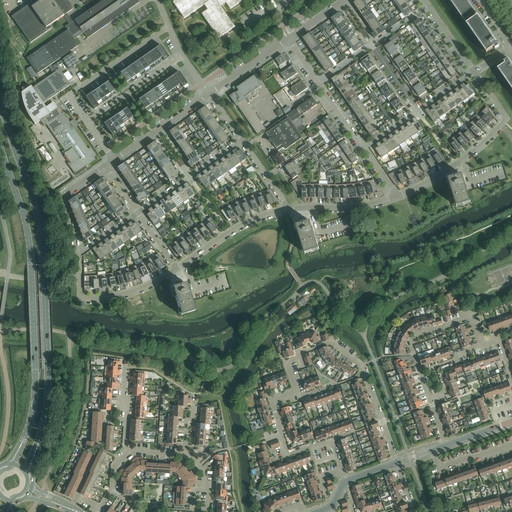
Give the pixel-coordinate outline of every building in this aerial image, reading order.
[(83,0),(82,0),(73,5),(75,10),(86,5),(83,0)] [(176,0),(173,3),(185,19),(205,5),(208,10),(202,14),(219,38),(235,27),(221,7),(226,3),(231,10),(244,0),(176,0)] [(405,0),(403,0),(396,5),(399,9),(408,3),(405,0)] [(495,38),(494,36),(491,32),(489,33),(485,28),(481,22),(477,16),(474,11),(469,5),(466,0),(449,0),(450,1),(451,2),(451,1),(454,6),(454,7),(455,7),(458,12),(459,13),(462,18),(463,19),(466,24),(467,24),(470,29),(470,30),(471,30),(474,35),(474,36),(475,36),(478,41),(479,41),(482,46),(482,47),(486,52),(486,53),(487,52),(488,52),(489,51),(494,47),(495,49),(499,47),(493,39),(495,38)] [(143,1),(134,5),(136,10),(146,6),(143,1)] [(365,2),(356,8),(359,12),(368,6),(365,2)] [(408,3),(399,9),(402,13),(410,7),(408,3)] [(86,5),(75,10),(78,15),(88,10),(86,5)] [(368,6),(359,12),(362,16),(371,10),(368,6)] [(119,7),(114,9),(120,20),(125,17),(119,7)] [(410,7),(402,13),(405,17),(414,12),(410,7)] [(114,9),(109,12),(115,23),(120,20),(114,9)] [(371,10),(362,16),(365,20),(374,14),(371,10)] [(109,12),(104,15),(110,25),(115,23),(109,12)] [(331,19),(334,23),(342,17),(339,13),(331,19)] [(374,14),(365,20),(368,24),(376,18),(374,14)] [(104,15),(99,17),(105,28),(110,25),(104,15)] [(99,17),(94,20),(100,30),(105,28),(99,17)] [(342,17),(334,23),(337,27),(345,21),(342,17)] [(376,18),(368,24),(371,28),(379,23),(376,18)] [(409,26),(412,30),(424,21),(423,19),(423,20),(420,21),(419,19),(409,26)] [(94,20),(90,22),(95,33),(100,30),(94,20)] [(345,21),(337,27),(340,31),(348,26),(345,21)] [(424,21),(412,30),(415,34),(424,27),(423,25),(425,23),(425,24),(426,23),(424,21)] [(90,22),(84,25),(85,27),(85,28),(86,32),(88,31),(90,36),(95,33),(90,22)] [(379,23),(371,28),(374,32),(374,33),(382,27),(379,23)] [(348,26),(340,31),(343,36),(351,30),(348,26)] [(374,33),(374,32),(372,34),(375,39),(385,31),(382,27),(374,33)] [(424,27),(415,34),(417,38),(430,29),(428,27),(426,29),(424,27)] [(430,29),(417,38),(420,42),(430,35),(428,33),(431,31),(430,29)] [(351,30),(343,36),(346,40),(354,34),(351,30)] [(303,38),(306,43),(314,37),(311,33),(303,38)] [(354,34),(346,40),(349,44),(357,38),(354,34)] [(430,35),(420,42),(423,46),(435,37),(434,35),(431,37),(430,35)] [(314,37),(306,43),(309,47),(317,41),(314,37)] [(435,37),(423,46),(426,50),(435,43),(434,41),(436,39),(437,39),(435,37)] [(357,38),(349,44),(352,48),(360,42),(357,38)] [(383,50),(385,53),(395,46),(390,39),(377,48),(381,46),(384,50),(383,50)] [(317,41),(309,47),(312,51),(320,45),(317,41)] [(360,42),(352,48),(355,53),(365,45),(362,41),(360,42)] [(435,43),(426,50),(428,54),(441,45),(439,43),(437,45),(435,43)] [(155,48),(155,49),(156,49),(164,60),(164,61),(169,57),(160,45),(155,48)] [(320,45),(312,51),(315,55),(323,49),(320,45)] [(441,45),(428,54),(431,58),(441,51),(439,49),(442,47),(441,45)] [(395,46),(385,53),(387,56),(388,56),(390,60),(400,53),(395,46)] [(155,49),(151,52),(160,64),(160,63),(164,61),(164,60),(156,49),(155,49)] [(323,49),(315,55),(318,59),(326,54),(323,49)] [(360,60),(365,67),(375,60),(373,57),(370,53),(373,51),(360,60)] [(441,51),(431,58),(434,62),(446,53),(445,51),(442,53),(441,51)] [(151,52),(147,55),(155,67),(155,66),(159,64),(160,64),(151,52)] [(400,53),(390,60),(393,64),(395,67),(404,60),(400,53)] [(446,53),(434,62),(437,65),(446,59),(445,57),(447,55),(448,55),(446,53)] [(326,54),(318,59),(320,64),(329,58),(326,54)] [(147,55),(142,58),(151,70),(155,67),(147,55)] [(279,67),(281,70),(287,66),(285,63),(287,62),(282,55),(275,60),(280,66),(279,67)] [(142,58),(138,61),(146,73),(150,70),(151,70),(142,58)] [(329,58),(320,64),(323,68),(332,62),(329,58)] [(446,59),(437,65),(439,69),(452,61),(450,59),(448,61),(446,59)] [(511,66),(507,59),(504,61),(505,63),(499,67),(499,68),(498,68),(497,69),(498,69),(502,74),(501,74),(502,75),(505,80),(506,81),(509,86),(510,86),(511,89),(511,66)] [(375,60),(365,67),(370,74),(380,67),(377,63),(375,60)] [(404,60),(395,67),(397,70),(397,69),(400,73),(409,67),(404,60)] [(138,61),(133,64),(142,76),(146,73),(138,61)] [(452,61),(439,69),(442,73),(452,67),(450,65),(453,63),(452,61)] [(332,62),(323,68),(326,72),(335,66),(332,62)] [(133,64),(129,67),(137,79),(138,79),(137,79),(142,76),(133,64)] [(53,74),(32,88),(43,104),(70,85),(70,86),(70,85),(59,69),(55,72),(54,69),(52,67),(51,65),(48,67),(53,74)] [(286,82),(288,80),(291,84),(298,79),(296,75),(298,74),(292,66),(281,74),(286,82)] [(129,67),(125,70),(133,82),(137,79),(129,67)] [(380,67),(370,74),(375,80),(385,74),(383,71),(382,71),(383,71),(382,71),(380,67)] [(409,67),(400,73),(403,77),(403,78),(402,77),(402,78),(404,81),(414,74),(409,67)] [(452,67),(442,73),(445,77),(457,69),(456,67),(453,69),(452,67)] [(457,69),(445,77),(448,81),(458,75),(457,74),(456,72),(458,71),(459,71),(457,69)] [(125,70),(120,73),(128,85),(129,85),(128,85),(133,82),(125,70)] [(174,75),(174,76),(174,75),(182,87),(187,84),(179,72),(174,75)] [(330,84),(332,86),(344,77),(341,73),(331,80),(332,80),(333,82),(331,84),(331,83),(330,84)] [(385,74),(375,80),(380,87),(389,81),(386,77),(387,77),(385,74)] [(414,74),(404,81),(406,84),(407,83),(406,83),(407,83),(410,87),(419,81),(414,74)] [(174,75),(170,78),(178,90),(182,87),(174,75),(174,76),(174,75)] [(236,92),(230,96),(236,106),(237,105),(245,100),(245,99),(262,86),(254,76),(237,88),(239,91),(236,93),(236,92)] [(344,77),(332,86),(333,88),(334,88),(333,87),(336,86),(337,88),(347,81),(344,77)] [(170,78),(165,81),(174,93),(178,90),(170,78)] [(298,79),(291,84),(291,85),(293,87),(291,89),(297,97),(308,89),(302,81),(300,82),(298,79)] [(165,81),(161,84),(169,97),(169,96),(173,93),(174,93),(165,81)] [(347,81),(337,88),(339,90),(336,91),(337,93),(350,85),(347,81)] [(389,81),(380,87),(385,94),(394,88),(392,84),(392,85),(389,81)] [(419,81),(410,87),(412,91),(414,94),(424,88),(419,81)] [(108,82),(103,85),(112,97),(116,94),(116,93),(108,82)] [(161,84),(156,87),(165,100),(165,99),(169,96),(169,97),(161,84)] [(461,86),(463,89),(463,88),(469,97),(475,93),(469,84),(466,86),(464,84),(461,86)] [(103,85),(99,88),(107,100),(108,100),(107,100),(112,97),(103,85)] [(350,85),(337,93),(339,96),(339,95),(341,94),(343,96),(352,89),(350,85)] [(23,92),(21,93),(22,95),(22,98),(22,99),(23,101),(23,103),(24,105),(25,107),(25,109),(26,110),(27,112),(28,114),(28,115),(29,117),(31,119),(34,124),(35,125),(40,121),(44,126),(46,125),(60,144),(64,151),(63,152),(62,152),(64,154),(69,162),(67,164),(72,171),(73,172),(75,174),(83,168),(85,167),(95,160),(94,158),(96,156),(95,154),(90,148),(88,149),(74,129),(78,126),(73,120),(69,123),(63,113),(61,114),(57,108),(55,109),(51,104),(46,108),(43,104),(32,88),(31,86),(26,89),(25,90),(24,91),(23,92)] [(156,87),(152,90),(160,103),(160,102),(165,99),(165,100),(156,87)] [(99,88),(95,91),(103,103),(107,100),(99,88)] [(394,88),(385,94),(389,101),(399,95),(396,91),(397,91),(394,88)] [(424,88),(414,94),(416,97),(419,101),(416,103),(416,104),(429,95),(424,88)] [(455,90),(457,93),(463,102),(469,97),(463,88),(463,89),(460,91),(458,88),(455,90)] [(352,89),(343,96),(344,98),(342,99),(341,99),(343,101),(355,93),(352,89)] [(152,90),(147,94),(156,106),(156,105),(160,102),(160,103),(152,90)] [(95,91),(90,94),(91,94),(90,94),(98,106),(99,106),(103,103),(95,91)] [(449,94),(451,97),(457,106),(463,102),(457,93),(454,95),(452,92),(449,94)] [(355,93),(343,101),(344,103),(345,103),(344,103),(347,101),(348,104),(358,97),(355,93)] [(91,94),(90,94),(85,97),(94,109),(99,106),(98,106),(90,94),(91,94)] [(147,94),(143,97),(152,109),(151,108),(156,106),(147,94)] [(399,95),(389,101),(394,108),(404,101),(402,98),(402,99),(399,95)] [(443,98),(445,101),(451,110),(457,106),(451,97),(448,99),(446,96),(443,98)] [(143,97),(138,100),(147,112),(151,109),(152,109),(143,97)] [(358,97),(348,104),(350,106),(347,107),(348,109),(361,101),(358,97)] [(313,98),(287,115),(292,122),(297,129),(305,123),(300,117),(304,114),(311,109),(312,111),(318,106),(317,105),(318,105),(313,98)] [(245,100),(237,105),(258,135),(266,130),(245,100)] [(437,102),(439,105),(445,114),(451,110),(445,101),(442,103),(440,100),(437,102)] [(361,101),(348,109),(350,111),(352,109),(354,111),(363,105),(361,101)] [(404,101),(394,108),(399,115),(412,106),(408,108),(405,105),(406,104),(406,105),(406,104),(404,101)] [(431,107),(433,109),(439,118),(445,114),(439,105),(436,107),(434,104),(431,107)] [(363,105),(354,111),(355,113),(353,115),(352,115),(354,117),(366,109),(363,105)] [(205,106),(197,112),(200,116),(208,111),(205,106)] [(485,110),(479,115),(489,125),(495,118),(487,107),(485,110)] [(127,108),(122,111),(130,124),(130,123),(134,120),(135,121),(135,120),(127,108)] [(366,109),(354,117),(355,119),(358,117),(359,119),(369,113),(366,109)] [(433,109),(430,111),(428,109),(425,111),(428,115),(433,122),(439,118),(433,109)] [(122,111),(117,114),(126,127),(126,126),(130,123),(130,124),(122,111)] [(208,111),(200,116),(203,121),(211,115),(208,111)] [(369,113),(359,119),(361,121),(358,123),(359,125),(372,117),(369,113)] [(117,114),(113,118),(122,130),(121,129),(126,126),(126,127),(117,114)] [(211,115),(203,121),(206,125),(214,119),(211,115)] [(479,115),(474,121),(483,131),(489,125),(479,115)] [(273,143),(278,151),(284,147),(286,150),(303,138),(287,116),(265,131),(271,140),(270,142),(273,143)] [(372,117),(359,125),(361,127),(363,125),(365,127),(374,120),(372,117)] [(113,118),(109,120),(109,121),(117,133),(117,132),(121,130),(122,130),(113,118)] [(414,122),(411,124),(417,133),(423,129),(418,122),(415,118),(412,120),(414,122)] [(214,119),(206,125),(209,129),(217,123),(214,119)] [(109,121),(109,120),(104,124),(112,136),(117,133),(117,132),(117,133),(109,121)] [(319,126),(322,130),(331,124),(331,123),(332,124),(332,123),(330,121),(329,122),(328,120),(324,122),(322,120),(315,125),(317,128),(319,126)] [(374,120),(365,127),(366,129),(364,131),(363,131),(365,133),(377,124),(374,120)] [(474,121),(468,126),(477,136),(483,131),(474,121)] [(408,126),(405,128),(405,129),(411,138),(417,133),(411,124),(409,122),(406,124),(408,126)] [(217,123),(209,129),(211,133),(220,127),(217,123)] [(331,124),(322,130),(325,134),(333,128),(334,127),(334,128),(335,127),(333,125),(332,126),(331,124)] [(377,124),(365,133),(366,135),(369,133),(370,135),(380,129),(377,124)] [(168,132),(172,136),(180,130),(177,126),(168,132)] [(402,131),(399,133),(405,142),(411,138),(405,129),(405,128),(403,126),(400,128),(402,131)] [(468,126),(462,131),(470,142),(477,136),(468,126)] [(220,127),(211,133),(214,137),(223,132),(220,127)] [(333,128),(325,134),(327,138),(336,132),(337,131),(336,129),(335,129),(336,129),(335,130),(333,128)] [(180,130),(172,136),(174,140),(183,135),(180,130)] [(396,135),(393,137),(399,146),(405,142),(399,133),(397,130),(394,132),(396,135)] [(462,131),(455,136),(464,147),(470,142),(462,131)] [(223,132),(214,137),(217,142),(226,136),(223,132)] [(336,132),(327,138),(330,142),(339,136),(340,135),(338,133),(337,134),(336,132)] [(390,139),(387,141),(394,150),(399,146),(393,137),(391,134),(388,136),(390,139)] [(183,135),(174,140),(177,145),(186,139),(183,135)] [(226,136),(217,142),(220,146),(229,140),(226,136)] [(339,136),(330,142),(333,146),(332,146),(332,147),(345,138),(344,138),(343,139),(341,137),(340,138),(339,136)] [(464,147),(455,136),(449,141),(447,142),(455,153),(457,152),(464,147)] [(384,143),(381,145),(388,154),(394,150),(387,141),(386,138),(383,140),(384,143)] [(186,139),(177,145),(180,149),(189,143),(186,139)] [(335,148),(337,152),(346,146),(344,144),(345,143),(345,144),(346,143),(344,141),(346,140),(333,149),(335,148)] [(154,142),(146,147),(149,152),(157,146),(154,142)] [(381,145),(380,142),(377,144),(379,147),(375,149),(382,158),(388,154),(381,145)] [(189,143),(180,149),(183,153),(192,147),(189,143)] [(300,150),(302,153),(309,148),(307,145),(300,150)] [(346,146),(337,152),(340,156),(349,150),(347,148),(348,147),(347,145),(346,146)] [(157,146),(149,152),(152,156),(160,150),(157,146)] [(43,147),(38,150),(46,163),(52,159),(43,147)] [(192,147),(183,153),(186,157),(194,151),(192,147)] [(232,151),(234,154),(240,163),(246,159),(240,150),(237,152),(235,149),(232,151)] [(349,150),(340,156),(343,160),(351,154),(350,152),(351,151),(350,149),(349,149),(349,150)] [(435,151),(429,155),(436,166),(443,162),(445,160),(437,149),(435,151)] [(160,150),(152,156),(155,160),(163,154),(160,150)] [(194,151),(186,157),(189,161),(197,155),(194,151)] [(226,155),(228,158),(234,167),(240,163),(234,154),(231,156),(229,153),(226,155)] [(280,153),(273,157),(279,166),(286,161),(280,153)] [(351,154),(343,160),(345,164),(354,158),(353,156),(354,155),(352,153),(351,154)] [(163,154),(155,160),(158,164),(166,158),(163,154)] [(189,161),(187,162),(190,167),(200,160),(197,155),(189,161)] [(429,155),(422,159),(429,171),(436,166),(429,155)] [(220,160),(222,162),(228,171),(234,167),(228,158),(225,160),(223,157),(220,160)] [(354,158),(345,164),(348,168),(347,169),(357,162),(355,160),(356,159),(357,159),(355,157),(354,158)] [(166,158),(158,164),(161,168),(169,163),(166,158)] [(422,159),(415,163),(421,175),(429,171),(422,159)] [(288,171),(289,171),(297,165),(295,161),(296,160),(286,167),(287,169),(286,169),(288,172),(288,171)] [(117,168),(120,172),(128,166),(125,162),(117,168)] [(214,164),(216,166),(222,175),(228,171),(222,162),(219,164),(217,162),(214,164)] [(169,163),(161,168),(164,173),(172,167),(169,163)] [(415,163),(408,166),(414,179),(421,175),(415,163)] [(289,171),(290,173),(289,173),(290,176),(291,175),(300,168),(297,165),(289,171)] [(128,166),(120,172),(123,176),(131,171),(128,166)] [(208,168),(210,170),(216,179),(222,175),(216,166),(213,168),(211,166),(208,168)] [(408,166),(401,170),(406,182),(414,179),(408,166)] [(172,167),(164,173),(167,177),(175,171),(172,167)] [(291,175),(293,177),(292,177),(293,179),(289,182),(290,182),(304,172),(304,171),(303,172),(300,168),(291,175)] [(175,171),(167,177),(170,181),(180,174),(177,169),(175,171)] [(202,172),(204,175),(204,174),(211,184),(216,179),(210,170),(207,172),(205,170),(202,172)] [(406,182),(401,170),(393,173),(388,175),(396,186),(399,185),(406,182)] [(131,171),(123,176),(126,181),(134,175),(131,171)] [(204,174),(204,175),(201,177),(199,174),(196,176),(199,180),(204,188),(211,184),(204,174)] [(462,174),(448,179),(457,207),(471,202),(462,174)] [(134,175),(126,181),(129,185),(137,179),(134,175)] [(311,198),(311,185),(302,185),(302,182),(299,177),(291,183),(301,199),(302,198),(311,198)] [(102,178),(93,184),(97,188),(105,183),(102,178)] [(137,179),(129,185),(131,189),(140,183),(137,179)] [(374,180),(366,182),(370,195),(378,193),(382,192),(374,180)] [(366,182),(358,184),(361,197),(370,195),(366,182)] [(105,183),(97,188),(99,193),(108,187),(105,183)] [(140,183),(131,189),(134,193),(143,187),(140,183)] [(185,188),(182,190),(188,199),(195,195),(189,187),(186,183),(183,185),(185,188)] [(319,184),(311,185),(311,198),(319,198),(319,184)] [(319,184),(319,198),(326,198),(327,198),(328,185),(319,184)] [(358,184),(351,185),(353,198),(361,197),(358,184)] [(328,185),(327,198),(331,199),(335,199),(335,185),(328,185)] [(343,185),(335,185),(335,199),(344,199),(343,185)] [(351,185),(343,185),(344,199),(353,198),(351,185)] [(108,187),(99,193),(102,197),(111,191),(108,187)] [(134,193),(137,197),(146,191),(143,187),(134,193)] [(179,192),(176,194),(183,203),(188,199),(182,190),(180,187),(177,189),(179,192)] [(111,191),(102,197),(105,201),(114,195),(111,191)] [(137,197),(135,198),(138,203),(149,196),(146,191),(137,197)] [(173,196),(170,198),(177,207),(183,203),(176,194),(175,191),(172,193),(173,196)] [(268,191),(261,193),(265,206),(273,203),(277,202),(268,191)] [(261,193),(252,196),(257,208),(265,206),(261,193)] [(114,195),(105,201),(108,205),(117,199),(114,195)] [(167,200),(164,202),(171,211),(177,207),(170,198),(169,195),(166,197),(167,200)] [(68,202),(71,206),(78,201),(76,196),(68,202)] [(252,196),(244,199),(250,211),(257,208),(252,196)] [(117,199),(108,205),(111,209),(119,203),(117,199)] [(244,199),(236,202),(242,214),(250,211),(244,199)] [(162,204),(159,206),(158,206),(165,215),(171,211),(164,202),(163,200),(160,202),(162,204)] [(71,206),(70,207),(72,211),(73,211),(80,206),(78,201),(71,206)] [(236,202),(229,206),(235,218),(242,214),(236,202)] [(119,203),(111,209),(114,213),(122,208),(122,207),(119,203)] [(156,208),(153,210),(159,219),(165,215),(158,206),(159,206),(157,204),(154,206),(156,208)] [(73,211),(72,211),(71,212),(74,216),(75,216),(82,211),(80,206),(73,211)] [(122,208),(114,213),(117,218),(127,211),(124,206),(122,207),(122,208)] [(235,218),(229,206),(220,211),(228,222),(235,218)] [(150,212),(146,215),(153,224),(159,219),(153,210),(151,208),(148,210),(150,212)] [(75,216),(74,216),(73,217),(76,221),(84,215),(82,211),(75,216)] [(76,221),(75,221),(78,226),(86,220),(84,215),(76,221)] [(210,217),(204,222),(211,233),(218,228),(210,217)] [(78,226),(77,226),(80,230),(80,231),(88,225),(86,220),(78,226)] [(311,221),(296,226),(305,254),(319,249),(311,221)] [(127,224),(129,227),(136,236),(142,231),(136,222),(132,225),(130,222),(127,224)] [(204,222),(197,227),(205,238),(211,233),(204,222)] [(80,231),(80,230),(79,231),(82,235),(82,236),(90,230),(88,225),(80,231)] [(122,228),(123,231),(124,231),(130,240),(136,236),(129,227),(126,229),(125,226),(122,228)] [(197,227),(190,231),(198,242),(205,238),(197,227)] [(82,236),(82,235),(81,236),(84,241),(92,235),(90,230),(82,236)] [(116,232),(117,235),(118,235),(124,244),(130,240),(124,231),(123,231),(120,233),(119,230),(116,232)] [(190,231),(184,236),(192,247),(198,242),(190,231)] [(110,236),(112,239),(118,248),(124,244),(118,235),(117,235),(114,237),(113,234),(110,236)] [(184,236),(177,240),(185,251),(192,247),(184,236)] [(104,240),(106,243),(112,252),(118,248),(112,239),(109,241),(107,238),(104,240)] [(185,251),(177,240),(168,246),(176,258),(185,251)] [(98,245),(100,247),(106,256),(112,252),(106,243),(103,245),(101,243),(98,245)] [(150,244),(144,249),(146,253),(151,249),(150,247),(152,246),(150,244)] [(92,249),(95,253),(100,260),(106,256),(100,247),(97,249),(95,247),(92,249)] [(156,255),(149,259),(156,271),(163,266),(165,265),(158,254),(156,255)] [(149,259),(142,263),(148,275),(156,271),(149,259)] [(142,263),(135,266),(140,279),(148,275),(142,263)] [(135,266),(128,269),(132,282),(140,279),(135,266)] [(128,269),(121,271),(124,284),(132,282),(128,269)] [(121,271),(113,273),(116,286),(124,284),(121,271)] [(113,273),(105,275),(107,288),(116,286),(113,273)] [(105,275),(97,276),(99,289),(107,288),(105,275)] [(99,289),(97,276),(90,276),(84,276),(84,290),(90,290),(99,289)] [(186,283),(172,287),(180,315),(195,311),(194,311),(195,311),(186,283)] [(448,305),(446,306),(448,310),(451,308),(449,304),(449,305),(449,303),(453,302),(450,294),(445,296),(446,297),(444,297),(448,305)] [(296,311),(292,306),(286,311),(290,315),(296,311)] [(434,315),(427,317),(426,317),(429,326),(428,326),(429,327),(443,323),(442,319),(436,321),(435,319),(434,315)] [(421,317),(415,319),(419,328),(421,328),(423,328),(422,327),(423,327),(421,317)] [(503,318),(498,320),(500,328),(503,327),(504,329),(506,328),(503,318)] [(419,328),(415,319),(410,322),(415,331),(416,330),(416,331),(418,330),(417,329),(419,328)] [(415,331),(410,322),(404,326),(412,333),(413,332),(413,333),(415,332),(414,331),(415,331)] [(493,322),(487,324),(490,331),(493,330),(493,332),(496,331),(493,322)] [(412,333),(404,326),(401,331),(409,337),(409,336),(410,336),(411,335),(410,335),(412,333)] [(466,330),(457,333),(458,338),(466,336),(465,333),(467,332),(466,330)] [(310,331),(305,333),(308,341),(311,340),(315,332),(310,334),(310,331)] [(409,337),(401,331),(397,336),(406,341),(407,339),(408,340),(409,338),(408,338),(409,337)] [(315,332),(311,340),(313,344),(321,341),(320,336),(317,337),(315,332)] [(301,337),(296,339),(304,343),(308,341),(305,333),(300,335),(301,337)] [(406,341),(397,336),(395,342),(405,345),(405,344),(406,344),(406,343),(406,341)] [(304,343),(296,339),(298,344),(295,344),(297,349),(306,346),(304,343)] [(470,340),(460,343),(462,349),(470,346),(469,343),(471,343),(470,340)] [(295,355),(294,352),(290,342),(287,343),(286,344),(288,349),(286,350),(283,352),(285,359),(295,355)] [(328,346),(316,351),(318,357),(321,356),(330,351),(329,349),(330,349),(329,347),(329,348),(328,346)] [(445,349),(439,351),(442,358),(445,357),(445,359),(448,358),(445,349)] [(330,351),(321,356),(325,361),(333,354),(332,354),(332,353),(331,352),(330,351)] [(434,352),(429,354),(432,362),(434,361),(435,363),(438,362),(434,352)] [(495,353),(495,354),(493,355),(496,363),(501,361),(498,352),(495,353)] [(333,354),(325,361),(329,366),(336,358),(334,357),(335,356),(334,355),(333,355),(333,354)] [(490,354),(489,355),(487,355),(491,365),(496,363),(493,355),(491,355),(490,354)] [(485,356),(485,357),(483,358),(486,367),(491,365),(487,355),(485,356)] [(424,356),(419,358),(422,366),(424,365),(425,367),(428,366),(424,356)] [(479,356),(477,357),(481,368),(486,367),(483,358),(480,359),(479,356)] [(475,361),(473,362),(476,370),(481,368),(477,357),(474,358),(475,361)] [(109,361),(106,361),(106,367),(117,368),(117,365),(121,365),(121,362),(119,362),(119,359),(109,358),(109,361)] [(336,358),(329,366),(334,369),(339,360),(339,359),(337,358),(337,359),(336,358)] [(339,360),(334,369),(339,372),(344,364),(341,363),(342,362),(339,360)] [(400,360),(394,362),(397,370),(406,367),(407,367),(406,364),(405,364),(404,362),(401,362),(400,360)] [(470,361),(468,362),(467,362),(471,372),(476,370),(473,362),(470,363),(470,361)] [(465,365),(462,365),(464,370),(465,372),(465,374),(471,372),(467,362),(464,363),(465,365)] [(346,365),(344,364),(339,372),(344,374),(349,366),(346,364),(346,365)] [(349,366),(344,374),(349,377),(351,374),(353,375),(356,370),(354,368),(353,370),(351,368),(351,367),(349,366)] [(406,367),(397,370),(399,375),(411,371),(410,368),(406,369),(406,367)] [(449,371),(445,373),(453,377),(457,376),(457,375),(456,375),(456,373),(454,367),(448,369),(449,371)] [(133,377),(130,377),(129,379),(144,380),(145,371),(134,371),(134,374),(133,374),(133,377)] [(285,371),(280,373),(284,385),(287,384),(285,381),(288,380),(285,371)] [(411,371),(399,375),(401,380),(409,377),(408,375),(412,373),(411,371)] [(280,373),(275,375),(278,383),(280,382),(281,386),(284,385),(280,373)] [(453,377),(445,373),(446,377),(444,378),(446,384),(454,381),(454,380),(453,377)] [(275,375),(270,377),(274,388),(276,387),(275,384),(278,383),(275,375)] [(318,376),(313,378),(316,387),(318,386),(319,387),(322,386),(318,376)] [(264,379),(266,384),(267,387),(270,386),(271,389),(274,388),(270,377),(264,379)] [(409,377),(401,380),(403,385),(414,381),(413,378),(410,379),(409,377)] [(313,378),(308,380),(311,390),(314,389),(314,387),(316,387),(313,378)] [(360,378),(348,383),(350,386),(351,385),(353,390),(363,387),(362,384),(360,385),(359,382),(361,381),(360,378)] [(308,380),(303,382),(306,390),(308,389),(309,391),(311,390),(308,380)] [(454,381),(446,384),(447,386),(449,385),(450,388),(457,385),(455,380),(454,380),(454,381)] [(414,381),(403,385),(404,390),(413,387),(412,385),(415,384),(414,381)] [(511,391),(509,382),(503,384),(506,391),(508,391),(509,393),(511,391)] [(450,391),(448,391),(449,394),(459,390),(457,385),(450,388),(450,390),(450,391)] [(337,390),(334,391),(337,400),(343,398),(338,386),(336,387),(337,390)] [(498,386),(493,388),(496,395),(498,394),(499,396),(502,395),(498,386)] [(363,387),(353,390),(355,395),(363,392),(362,390),(364,389),(363,387)] [(413,387),(404,390),(406,395),(418,391),(417,389),(414,390),(413,387)] [(488,389),(483,391),(485,399),(488,398),(489,400),(491,399),(488,389)] [(332,391),(330,392),(329,392),(332,402),(337,400),(334,391),(332,392),(332,391)] [(418,391),(406,395),(408,400),(416,397),(416,395),(419,394),(418,391)] [(179,395),(176,395),(176,401),(178,401),(191,402),(191,399),(187,399),(188,396),(181,395),(182,392),(180,392),(179,395)] [(256,401),(258,408),(259,408),(267,405),(267,406),(268,405),(263,392),(260,393),(262,399),(260,400),(256,401)] [(326,393),(327,394),(324,395),(327,403),(332,402),(329,392),(326,393)] [(321,395),(320,395),(319,396),(322,405),(327,403),(324,395),(322,396),(321,395)] [(310,396),(308,397),(312,409),(317,407),(314,399),(311,399),(310,396)] [(316,397),(316,398),(314,399),(317,407),(322,405),(319,396),(316,397)] [(312,409),(308,397),(305,398),(306,401),(304,402),(307,411),(312,409)] [(366,397),(357,400),(359,405),(366,403),(366,402),(365,400),(367,399),(366,397)] [(416,397),(408,400),(410,405),(422,401),(421,399),(417,400),(416,397)] [(483,398),(473,401),(475,406),(484,404),(483,401),(484,401),(483,398)] [(422,401),(410,405),(412,411),(420,408),(419,405),(422,404),(422,401)] [(366,403),(359,405),(361,410),(372,406),(371,404),(368,405),(367,402),(366,402),(366,403)] [(440,408),(438,409),(439,412),(448,408),(447,403),(439,406),(440,408)] [(484,404),(475,406),(477,412),(487,408),(486,406),(485,406),(484,404)] [(259,408),(258,408),(257,409),(259,414),(269,411),(268,410),(269,409),(268,408),(267,406),(267,405),(259,408)] [(201,406),(201,408),(200,408),(200,413),(213,414),(213,412),(211,412),(211,408),(209,408),(209,406),(201,406)] [(372,406),(361,410),(362,415),(370,413),(371,413),(370,410),(373,409),(372,406)] [(282,412),(281,413),(281,415),(291,412),(289,407),(282,409),(282,412)] [(487,408),(477,412),(479,417),(487,414),(487,413),(487,411),(488,411),(487,408)] [(269,411),(259,414),(261,419),(270,416),(270,413),(269,411),(269,412),(269,411)] [(421,411),(413,414),(415,419),(423,416),(424,416),(423,413),(422,413),(421,411)] [(444,418),(442,419),(442,422),(452,418),(450,413),(443,416),(444,418)] [(487,414),(479,417),(481,422),(489,419),(488,416),(489,416),(489,414),(488,413),(487,413),(487,414)] [(270,416),(261,419),(262,423),(260,424),(261,428),(273,424),(272,421),(271,418),(272,418),(271,416),(271,417),(270,416)] [(423,416),(415,419),(416,424),(428,420),(427,417),(424,418),(423,416)] [(286,422),(284,423),(285,425),(291,423),(293,423),(295,422),(293,417),(285,420),(286,422)] [(374,417),(364,421),(366,426),(367,426),(367,427),(368,427),(368,425),(369,425),(374,423),(373,423),(373,420),(375,420),(374,417)] [(350,420),(345,422),(348,430),(350,429),(351,430),(354,429),(350,420)] [(428,420),(416,424),(418,429),(427,426),(426,424),(429,422),(428,420)] [(345,422),(340,423),(343,433),(346,432),(346,431),(348,430),(345,422)] [(368,425),(368,427),(369,426),(370,428),(369,429),(370,430),(375,428),(379,427),(379,426),(378,422),(377,422),(373,423),(374,423),(369,425),(368,425)] [(340,423),(335,425),(338,434),(340,433),(341,434),(343,433),(340,423)] [(447,429),(445,429),(446,432),(456,429),(454,423),(446,426),(447,429)] [(335,425),(330,427),(333,436),(333,437),(336,436),(335,434),(338,434),(335,425)] [(427,426),(418,429),(420,434),(432,430),(431,427),(427,429),(427,426)] [(330,427),(325,429),(328,437),(329,437),(329,438),(331,437),(330,437),(333,436),(330,427)] [(311,428),(306,430),(309,438),(311,437),(312,439),(315,438),(311,428)] [(325,429),(320,431),(323,439),(325,438),(325,439),(327,438),(328,437),(325,429)] [(432,430),(420,434),(422,439),(430,436),(429,434),(433,433),(432,430)] [(294,432),(288,434),(290,439),(292,438),(294,443),(298,435),(296,431),(294,432)] [(323,439),(320,431),(314,432),(317,441),(319,441),(320,441),(320,440),(323,439)] [(298,435),(294,443),(298,441),(299,444),(304,442),(301,433),(298,435)] [(379,433),(370,436),(371,441),(379,438),(378,436),(380,435),(379,433)] [(379,438),(371,441),(373,446),(385,442),(384,439),(381,441),(380,438),(379,438)] [(339,444),(337,445),(338,447),(348,444),(346,439),(338,441),(339,444)] [(385,442),(373,446),(375,451),(383,448),(383,449),(384,449),(383,446),(386,445),(385,442)] [(258,454),(260,461),(260,462),(268,459),(270,458),(265,445),(261,446),(263,452),(261,453),(258,454)] [(343,454),(341,455),(342,457),(351,454),(349,449),(342,452),(343,454)] [(100,450),(97,456),(109,461),(109,459),(105,457),(107,454),(100,450)] [(79,453),(78,455),(89,460),(92,455),(84,451),(82,455),(79,453)] [(307,453),(304,454),(304,456),(305,456),(307,464),(313,462),(310,454),(307,455),(307,453)] [(386,453),(377,456),(379,462),(386,459),(385,456),(387,456),(387,454),(386,453)] [(503,460),(499,461),(502,470),(511,466),(509,458),(505,459),(503,454),(501,454),(503,460)] [(89,460),(78,455),(77,457),(80,458),(78,462),(87,466),(89,460)] [(215,462),(214,472),(223,472),(224,467),(225,463),(226,463),(226,456),(225,456),(218,455),(215,455),(213,457),(216,460),(216,462),(215,462)] [(302,455),(300,456),(299,456),(302,466),(307,464),(305,456),(304,456),(302,457),(302,455)] [(97,456),(92,466),(104,472),(104,470),(100,468),(104,461),(108,463),(109,461),(97,456)] [(493,463),(489,465),(492,474),(502,470),(499,461),(494,463),(493,457),(491,458),(493,463)] [(131,465),(129,467),(135,474),(140,471),(135,458),(129,463),(131,465)] [(143,458),(135,458),(140,471),(145,471),(146,464),(146,463),(146,461),(143,461),(143,458)] [(260,462),(260,461),(259,462),(261,467),(269,464),(270,464),(270,463),(270,462),(270,461),(269,461),(268,459),(260,462)] [(291,459),(290,459),(289,460),(292,469),(297,468),(295,460),(292,461),(291,459)] [(346,464),(344,465),(345,468),(355,464),(353,459),(346,462),(346,464)] [(170,466),(169,472),(170,472),(175,473),(178,468),(181,461),(174,460),(173,463),(170,462),(170,465),(170,466)] [(178,468),(175,473),(179,477),(187,470),(184,468),(186,466),(181,461),(178,468)] [(481,462),(483,467),(478,469),(481,478),(492,474),(489,465),(484,466),(482,461),(481,462)] [(73,464),(73,466),(84,471),(87,466),(78,462),(77,466),(73,464)] [(281,462),(280,463),(279,463),(282,473),(287,471),(284,464),(282,464),(281,462)] [(469,469),(465,470),(468,479),(478,476),(475,466),(471,468),(469,463),(467,463),(469,469)] [(269,464),(261,467),(262,472),(265,471),(266,476),(270,468),(269,464)] [(84,471),(73,466),(72,468),(75,469),(73,473),(74,473),(81,477),(84,471)] [(89,472),(90,472),(97,475),(99,472),(103,474),(104,472),(92,466),(89,472)] [(270,468),(266,476),(271,474),(272,476),(277,475),(274,467),(274,466),(270,468)] [(459,472),(455,474),(458,483),(468,479),(465,470),(461,472),(459,466),(457,467),(459,472)] [(125,467),(119,472),(131,478),(135,474),(129,467),(126,469),(125,467)] [(187,470),(179,477),(183,481),(196,477),(191,471),(189,473),(187,470)] [(449,476),(445,477),(448,486),(458,483),(455,474),(450,475),(448,470),(447,471),(449,476)] [(90,472),(88,478),(99,483),(100,482),(96,480),(98,476),(97,475),(90,472)] [(119,472),(118,480),(121,480),(121,483),(123,483),(124,483),(131,484),(131,478),(119,472)] [(223,472),(214,472),(214,481),(216,482),(216,481),(223,482),(224,477),(223,477),(223,472)] [(305,482),(306,482),(306,481),(313,479),(313,476),(316,475),(315,472),(303,477),(305,482)] [(69,476),(68,477),(80,483),(82,477),(81,477),(74,473),(72,477),(69,476)] [(80,483),(68,477),(68,479),(71,480),(69,484),(77,488),(80,483)] [(182,487),(184,487),(186,488),(192,488),(193,485),(195,485),(196,477),(183,481),(182,487)] [(438,480),(434,481),(437,490),(443,488),(439,479),(441,478),(441,477),(437,478),(438,480)] [(441,478),(439,479),(443,488),(448,486),(445,477),(441,478)] [(88,478),(85,483),(93,487),(94,483),(98,485),(99,483),(88,478)] [(395,478),(386,481),(387,486),(395,484),(395,483),(394,481),(396,480),(395,478)] [(216,481),(216,482),(215,491),(224,491),(225,486),(226,486),(226,482),(223,482),(216,481)] [(85,483),(82,489),(94,494),(95,493),(91,491),(93,487),(85,483)] [(318,483),(308,486),(310,492),(318,489),(317,486),(319,486),(318,483)] [(395,484),(387,486),(389,491),(401,487),(400,485),(397,486),(396,483),(395,483),(395,484)] [(63,488),(66,490),(75,494),(77,488),(69,484),(67,488),(64,487),(63,488)] [(353,490),(352,490),(353,493),(355,492),(354,492),(362,490),(360,484),(353,487),(353,490)] [(401,487),(389,491),(391,496),(399,494),(400,494),(399,491),(402,490),(401,487)] [(80,494),(81,495),(87,498),(89,494),(93,496),(94,494),(82,489),(80,494)] [(298,489),(293,491),(295,498),(298,498),(299,500),(301,499),(298,489)] [(75,494),(66,490),(65,493),(63,493),(62,494),(72,499),(75,494)] [(355,495),(353,495),(354,498),(360,496),(362,495),(364,495),(362,490),(354,492),(355,492),(355,495)] [(224,491),(215,491),(215,501),(217,501),(225,501),(225,497),(224,497),(224,491)] [(288,493),(283,495),(285,502),(288,501),(288,503),(291,502),(288,493)] [(321,493),(312,497),(314,502),(321,499),(320,497),(322,496),(321,493)] [(511,506),(511,505),(508,495),(503,497),(506,506),(510,505),(511,507),(511,506)] [(277,496),(272,498),(275,506),(278,505),(278,507),(281,506),(277,496)] [(494,497),(488,498),(491,508),(494,507),(495,509),(497,509),(494,497)] [(269,502),(264,504),(272,508),(276,507),(275,506),(272,498),(268,500),(269,502)] [(380,498),(374,500),(377,508),(379,507),(380,509),(383,508),(380,498)] [(402,498),(393,502),(395,507),(396,507),(396,508),(397,508),(397,506),(402,504),(401,502),(403,501),(402,498)] [(374,500),(369,502),(369,503),(370,503),(373,511),(375,510),(375,508),(377,508),(374,500)] [(483,500),(478,501),(480,510),(484,509),(484,511),(486,511),(483,500)] [(217,501),(217,510),(226,511),(226,506),(227,506),(227,501),(225,501),(217,501)] [(362,502),(356,504),(358,509),(361,508),(361,511),(362,511),(366,504),(365,501),(364,501),(362,502)] [(366,504),(362,511),(363,511),(367,511),(366,511),(370,511),(373,511),(370,503),(369,503),(366,504)] [(397,506),(397,508),(398,507),(399,509),(398,510),(398,511),(399,511),(404,509),(408,508),(407,507),(408,507),(407,503),(406,503),(402,504),(397,506)]
